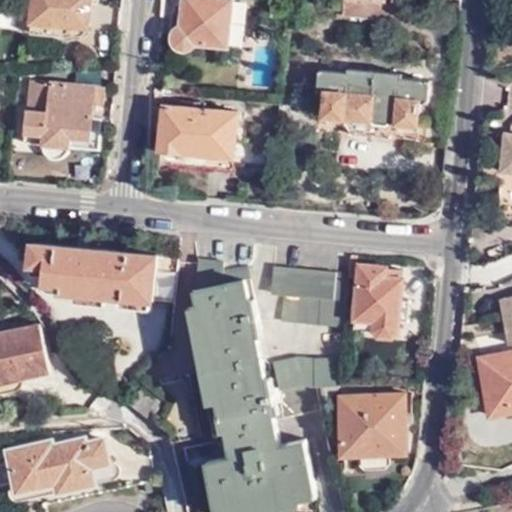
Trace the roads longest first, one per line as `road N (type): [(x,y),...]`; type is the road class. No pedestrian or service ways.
road 1 (residential): [(454,245),(122,210)]
road 2 (residential): [(454,245),(429,461),(404,511)]
road 3 (residential): [(478,0),(454,245)]
road 4 (residential): [(140,0),(122,210)]
road 5 (residential): [(122,210),(0,199)]
